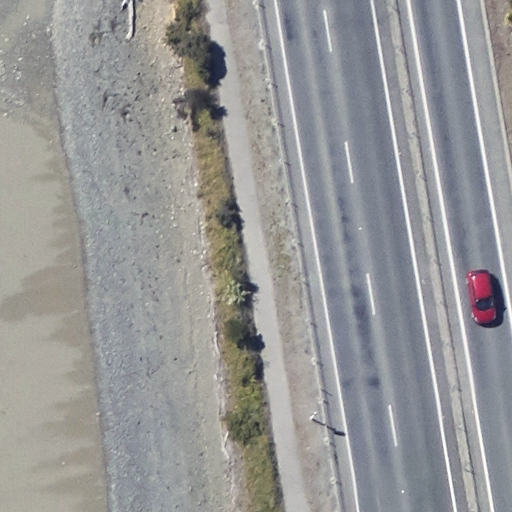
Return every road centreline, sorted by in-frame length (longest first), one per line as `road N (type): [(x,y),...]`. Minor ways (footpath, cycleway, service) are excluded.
road 1 (trunk): [(411,511),(332,0)]
road 2 (trunk): [(440,0),(511,416)]
